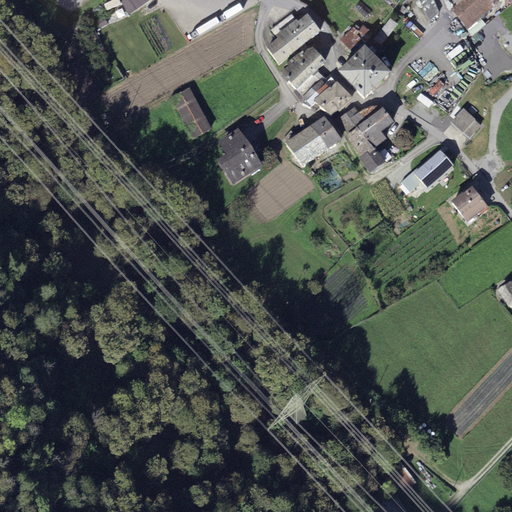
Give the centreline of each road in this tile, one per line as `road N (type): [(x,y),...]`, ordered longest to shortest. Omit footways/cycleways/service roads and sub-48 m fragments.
road 1 (unclassified): [(267,0),(317,15),(333,67),(361,101),(379,100),(431,129),(511,219)]
road 2 (unknown): [(438,0),(437,42),(400,66),(379,100)]
